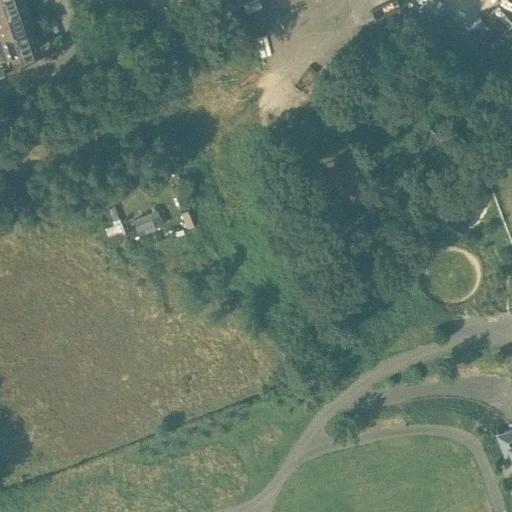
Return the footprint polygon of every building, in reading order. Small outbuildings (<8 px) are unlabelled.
[(0,0),(0,13),(26,5),(24,0),(0,0)] [(0,13),(0,36),(33,25),(26,5),(0,13)] [(0,59),(40,46),(33,25),(0,36),(0,59)] [(159,176),(175,171),(172,163),(156,168),(159,176)] [(109,186),(112,195),(153,180),(150,171),(109,186)] [(462,229),(487,191),(466,177),(441,215),(462,229)] [(359,218),(376,228),(398,194),(381,183),(359,218)] [(195,222),(189,207),(180,211),(186,225),(195,222)] [(130,235),(155,226),(152,218),(127,227),(130,235)] [(121,221),(105,227),(111,241),(126,236),(121,221)] [(511,428),(498,433),(505,452),(511,450),(511,452),(511,428)]
